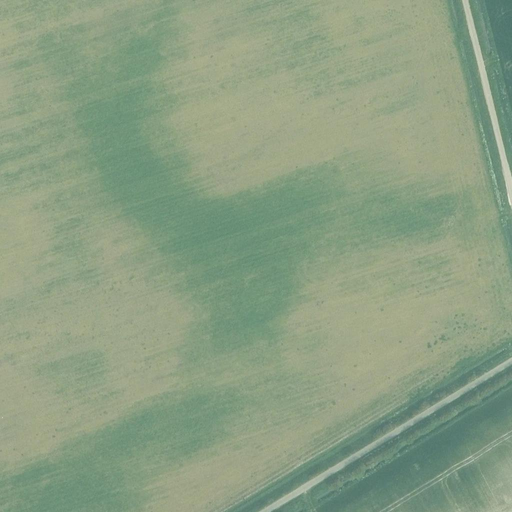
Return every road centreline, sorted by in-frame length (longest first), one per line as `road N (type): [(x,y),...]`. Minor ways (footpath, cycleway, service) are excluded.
road 1 (unclassified): [(264,511),(511,360)]
road 2 (unclassified): [(511,194),(464,0)]
